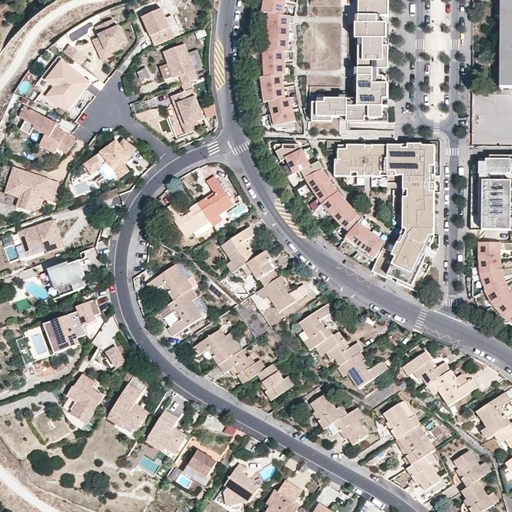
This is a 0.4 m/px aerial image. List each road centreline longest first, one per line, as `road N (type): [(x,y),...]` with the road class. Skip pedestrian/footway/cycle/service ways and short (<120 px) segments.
road 1 (residential): [(180,164),(150,190),(127,231),(122,274),(144,345),(197,391),(409,511)]
road 2 (residential): [(444,325),(332,267),(271,199),(239,139)]
road 3 (residential): [(455,127),(453,295),(444,325)]
road 4 (residential): [(421,0),(420,117),(455,127)]
road 5 (residential): [(239,139),(224,59),(229,0)]
road 6 (residential): [(455,127),(455,0)]
